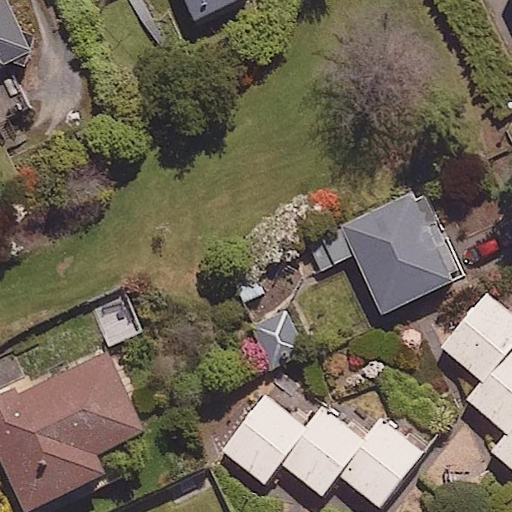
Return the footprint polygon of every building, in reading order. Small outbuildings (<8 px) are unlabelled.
[(0,0),(0,124),(1,124),(0,122),(0,68),(35,52),(9,0),(0,0)] [(189,0),(198,20),(243,0),(189,0)] [(464,277),(422,188),(308,242),(321,270),(357,253),(386,314),(464,277)] [(484,381),(511,350),(511,311),(490,293),(444,346),(484,381)] [(309,352),(290,311),(255,327),(274,368),(309,352)] [(511,350),(484,381),(469,398),(510,433),(511,431),(511,350)] [(148,432),(110,351),(0,401),(0,452),(27,511),(28,511),(109,475),(100,454),(148,432)] [(283,463),(309,429),(267,396),(224,450),(267,484),(283,463)] [(341,474),(367,441),(325,408),(309,429),(283,463),(324,495),(341,474)] [(367,441),(341,474),(382,506),(426,450),(385,418),(367,441)] [(511,431),(510,433),(495,451),(511,465),(511,431)]
